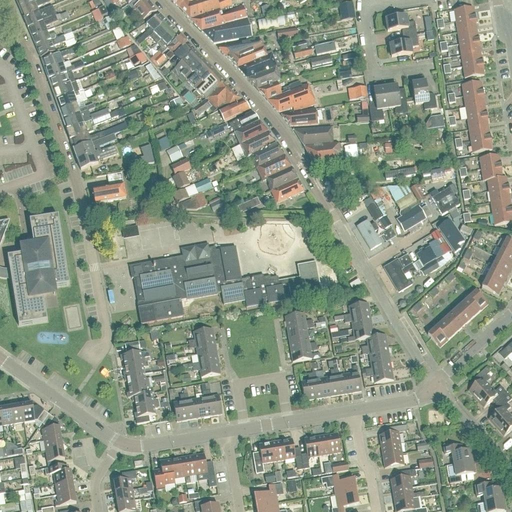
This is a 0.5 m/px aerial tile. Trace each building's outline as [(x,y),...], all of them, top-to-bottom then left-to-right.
[(16,0),(15,1),(19,10),(37,3),(42,0),(34,4),(33,4),(31,0),(16,0)] [(19,10),(23,20),(38,14),(36,10),(49,4),(47,0),(42,0),(37,3),(19,10)] [(101,8),(97,0),(93,2),(91,3),(91,4),(88,5),(92,12),(95,10),(101,8)] [(108,0),(103,4),(107,10),(113,7),(123,0),(128,7),(137,0),(108,0)] [(137,0),(128,7),(131,11),(133,9),(146,1),(145,0),(137,0)] [(169,0),(177,8),(201,0),(169,0)] [(215,0),(201,0),(177,8),(189,21),(225,9),(231,7),(228,0),(223,0),(216,3),(215,0)] [(156,14),(146,1),(133,9),(131,11),(133,10),(143,22),(156,14)] [(355,20),(352,4),(338,7),(341,23),(355,20)] [(271,17),(269,7),(261,9),(262,19),(271,17)] [(104,9),(98,11),(91,14),(95,24),(103,21),(102,19),(107,16),(104,9)] [(195,27),(201,33),(224,27),(246,22),(243,12),(229,15),(221,18),(219,12),(225,9),(189,21),(195,27)] [(453,13),(455,24),(475,21),(474,15),(473,9),(453,13)] [(23,20),(27,30),(59,16),(57,11),(52,13),(40,18),(38,14),(23,20)] [(27,30),(32,40),(46,33),(44,29),(60,22),(61,22),(62,22),(69,19),(66,14),(59,17),(59,16),(27,30)] [(258,33),(289,28),(287,15),(256,21),(258,33)] [(149,31),(143,37),(136,43),(139,47),(146,41),(149,38),(150,39),(165,24),(158,16),(146,27),(149,31)] [(453,16),(446,17),(448,27),(455,26),(453,16)] [(401,31),(402,38),(416,36),(414,24),(407,25),(406,18),(385,21),(387,33),(401,31)] [(113,28),(108,19),(102,22),(106,32),(113,28)] [(455,24),(457,35),(476,32),(475,27),(476,27),(475,21),(455,24)] [(213,46),(252,39),(246,22),(224,27),(201,33),(207,39),(213,46)] [(172,30),(165,24),(150,39),(156,45),(172,30)] [(157,53),(160,56),(179,38),(172,30),(156,45),(160,49),(157,53)] [(278,42),(297,38),(295,30),(276,34),(278,42)] [(457,35),(458,47),(479,43),(478,38),(477,38),(476,32),(457,35)] [(32,40),(36,50),(57,41),(57,40),(55,35),(48,38),(46,33),(32,40)] [(53,48),(65,44),(74,40),(72,34),(57,40),(57,41),(36,50),(40,59),(55,53),(53,48)] [(418,48),(416,36),(402,38),(403,45),(389,47),(391,59),(412,56),(411,49),(418,48)] [(358,37),(350,38),(350,46),(359,45),(358,37)] [(126,38),(122,40),(116,43),(120,52),(126,49),(131,47),(126,38)] [(165,58),(169,62),(172,59),(186,45),(179,38),(160,56),(161,56),(166,50),(169,53),(165,58)] [(456,39),(449,40),(451,50),(458,48),(456,39)] [(225,58),(231,64),(250,57),(249,55),(256,52),(255,50),(262,48),(260,43),(242,47),(242,49),(225,58)] [(458,47),(460,58),(480,55),(479,49),(480,49),(479,43),(458,47)] [(291,47),(293,54),(307,51),(305,44),(291,47)] [(333,44),(314,49),(316,58),(335,53),(333,44)] [(170,65),(174,70),(193,52),(186,45),(172,59),(169,62),(173,58),(176,60),(170,65)] [(152,51),(148,46),(143,51),(147,55),(152,51)] [(218,51),(225,58),(242,49),(242,47),(218,51)] [(76,48),(68,51),(70,56),(78,53),(76,48)] [(231,64),(237,70),(265,58),(270,56),(272,56),(271,53),(265,55),(262,48),(255,50),(256,52),(249,55),(250,57),(231,64)] [(294,61),(315,56),(313,49),(307,51),(293,54),(294,61)] [(62,66),(60,60),(68,57),(67,52),(58,56),(40,62),(44,72),(62,66)] [(180,77),(185,82),(204,63),(193,52),(174,70),(175,70),(174,70),(180,77)] [(135,58),(129,60),(127,62),(130,66),(131,65),(133,68),(139,64),(140,66),(146,62),(141,54),(135,58)] [(460,58),(462,69),(482,66),(481,60),(480,55),(460,58)] [(160,56),(156,60),(154,62),(159,67),(165,61),(160,56)] [(237,70),(247,81),(275,69),(270,56),(265,58),(237,70)] [(331,67),(331,66),(329,57),(309,61),(311,70),(312,71),(331,67)] [(44,72),(48,82),(66,76),(71,74),(84,69),(82,64),(71,69),(69,63),(62,66),(44,72)] [(186,82),(194,91),(214,73),(204,63),(185,82),(186,82)] [(144,69),(149,76),(155,73),(150,66),(144,69)] [(483,72),(482,66),(462,69),(464,81),(483,78),(482,72),(483,72)] [(280,82),(275,69),(247,81),(257,92),(276,84),(280,82)] [(340,82),(352,80),(350,69),(338,71),(340,82)] [(129,83),(139,79),(136,72),(126,76),(129,83)] [(149,76),(154,83),(159,80),(155,73),(149,76)] [(195,92),(204,102),(223,83),(214,73),(194,91),(195,92)] [(48,82),(51,92),(71,85),(74,84),(71,74),(66,76),(48,82)] [(51,92),(55,102),(73,96),(77,94),(80,93),(76,83),(74,84),(71,85),(51,92)] [(216,111),(217,112),(229,107),(230,107),(240,101),(223,83),(204,102),(205,103),(205,102),(208,105),(195,115),(196,117),(198,119),(209,111),(213,114),(215,112),(216,111)] [(257,92),(266,102),(301,88),(299,83),(289,87),(289,88),(282,90),(283,93),(280,94),(276,84),(257,92)] [(425,84),(411,86),(415,106),(423,105),(424,113),(436,111),(434,97),(427,98),(425,84)] [(461,87),(463,99),(483,96),(482,90),(481,90),(480,84),(461,87)] [(303,87),(301,88),(266,102),(278,115),(292,109),(294,114),(315,106),(308,86),(303,87)] [(352,90),(347,91),(349,102),(367,99),(366,88),(352,90)] [(396,88),(385,90),(388,111),(394,110),(395,117),(408,115),(406,102),(399,103),(396,88)] [(165,92),(168,99),(174,97),(171,90),(165,92)] [(385,90),(373,92),(375,106),(368,108),(371,125),(383,123),(381,112),(388,111),(385,90)] [(55,102),(58,112),(76,106),(83,103),(87,102),(83,92),(80,93),(77,94),(73,96),(55,102)] [(180,97),(185,103),(190,97),(186,92),(180,97)] [(463,99),(464,110),(484,107),(483,101),(484,101),(483,96),(463,99)] [(58,112),(62,122),(80,116),(88,113),(94,110),(92,106),(85,109),(83,103),(76,106),(58,112)] [(242,103),(219,114),(224,124),(249,112),(242,103)] [(464,110),(466,121),(486,118),(486,112),(485,112),(484,107),(464,110)] [(185,109),(180,111),(182,117),(188,114),(185,109)] [(62,122),(66,132),(85,125),(111,115),(111,114),(109,110),(107,111),(89,118),(88,113),(80,116),(62,122)] [(316,111),(281,118),(290,128),(318,127),(316,111)] [(66,132),(69,142),(87,135),(93,133),(92,133),(95,132),(93,128),(111,121),(118,118),(116,112),(111,114),(111,115),(85,125),(66,132)] [(368,124),(368,118),(367,112),(362,112),(362,118),(356,119),(357,124),(368,124)] [(234,134),(257,123),(258,123),(251,115),(228,126),(230,131),(232,130),(234,134)] [(466,121),(468,133),(488,129),(487,124),(486,118),(466,121)] [(234,134),(234,135),(239,147),(267,134),(257,123),(234,134)] [(216,129),(219,136),(226,133),(226,132),(228,131),(224,125),(216,129)] [(69,142),(73,152),(93,144),(113,137),(114,137),(115,136),(114,135),(123,132),(121,128),(119,129),(118,127),(102,134),(89,139),(87,135),(69,142)] [(468,133),(470,144),(490,141),(489,135),(488,129),(468,133)] [(293,132),(304,149),(332,147),(331,130),(293,132)] [(239,147),(245,159),(275,145),(267,134),(239,147)] [(73,152),(77,162),(94,155),(100,153),(99,150),(112,144),(112,143),(115,142),(113,137),(93,144),(73,152)] [(160,156),(165,153),(170,151),(165,138),(154,143),(160,156)] [(491,147),(490,141),(470,144),(472,155),(491,152),(491,147)] [(257,170),(283,157),(276,145),(275,145),(245,159),(237,164),(239,170),(248,165),(246,160),(251,157),(257,170)] [(315,170),(341,166),(339,146),(332,147),(304,149),(315,170)] [(88,169),(88,170),(98,166),(98,163),(117,156),(114,148),(100,153),(94,155),(77,162),(80,172),(88,169)] [(176,148),(170,151),(165,153),(171,165),(182,159),(176,148)] [(263,182),(290,169),(283,157),(257,170),(263,182)] [(479,160),(480,172),(500,169),(500,163),(499,163),(498,157),(479,160)] [(174,178),(183,174),(191,171),(186,160),(170,168),(172,173),(174,178)] [(203,166),(204,178),(215,177),(214,165),(203,166)] [(477,174),(475,165),(468,166),(470,175),(477,174)] [(431,178),(450,174),(449,169),(442,171),(441,168),(429,171),(431,178)] [(268,187),(267,188),(270,193),(296,181),(290,169),(263,182),(266,182),(268,187)] [(480,172),(482,183),(506,179),(502,180),(501,175),(501,174),(500,169),(480,172)] [(189,186),(184,174),(172,180),(178,191),(189,186)] [(123,187),(122,182),(121,175),(106,178),(108,186),(109,189),(92,192),(92,193),(94,206),(125,200),(123,187)] [(486,183),(488,194),(508,191),(507,185),(506,179),(482,183),(482,184),(486,183)] [(172,196),(176,206),(177,205),(178,205),(179,204),(185,201),(186,201),(189,200),(212,189),(208,180),(185,191),(181,192),(172,196)] [(302,193),(296,181),(270,193),(276,205),(302,193)] [(447,184),(432,194),(437,206),(452,196),(447,184)] [(423,200),(416,188),(410,191),(417,203),(423,200)] [(488,194),(490,205),(509,202),(508,196),(509,196),(508,191),(488,194)] [(392,210),(397,206),(391,199),(387,202),(392,210)] [(180,206),(183,211),(196,212),(199,210),(194,200),(180,206)] [(212,214),(219,211),(221,215),(229,212),(227,207),(223,200),(209,207),(212,214)] [(490,205),(492,216),(511,213),(511,207),(510,207),(509,202),(490,205)] [(380,216),(374,205),(366,210),(374,223),(382,219),(380,216)] [(356,210),(359,218),(367,215),(364,207),(356,210)] [(397,222),(405,236),(426,223),(418,209),(397,222)] [(511,219),(511,214),(511,213),(492,216),(493,228),(511,224),(511,221),(511,219)] [(0,280),(1,280),(3,281),(5,281),(7,281),(8,281),(10,280),(18,327),(47,323),(41,291),(69,286),(57,218),(29,222),(34,254),(7,258),(9,270),(6,270),(4,270),(0,269),(0,246),(9,223),(0,223),(0,280)] [(449,221),(437,231),(455,256),(466,245),(449,221)] [(356,230),(371,256),(382,247),(368,222),(356,230)] [(462,227),(460,233),(469,237),(472,232),(462,227)] [(489,239),(493,230),(487,228),(483,236),(489,239)] [(380,236),(385,244),(396,238),(391,229),(380,236)] [(426,241),(413,248),(424,269),(437,261),(426,241)] [(511,243),(506,241),(501,250),(511,256),(511,243)] [(299,279),(277,283),(277,279),(263,281),(262,277),(245,280),(245,281),(241,281),(235,249),(215,252),(215,249),(208,251),(208,246),(180,251),(182,258),(128,268),(131,281),(132,280),(137,305),(136,305),(140,327),(184,319),(181,303),(186,302),(187,302),(217,296),(216,295),(220,294),(223,307),(244,303),(245,310),(263,307),(262,303),(267,302),(267,306),(284,303),(281,288),(288,287),(290,299),(315,295),(321,293),(315,264),(297,267),(299,279)] [(316,253),(314,246),(307,249),(310,256),(316,253)] [(488,267),(491,259),(482,256),(484,250),(475,247),(468,267),(475,269),(477,263),(488,267)] [(511,256),(501,250),(496,260),(511,268),(511,256)] [(406,269),(412,265),(407,256),(396,262),(401,271),(406,269)] [(424,279),(445,266),(442,259),(420,272),(424,279)] [(511,268),(496,260),(491,270),(507,278),(511,268)] [(391,266),(383,270),(399,296),(410,288),(395,263),(391,266)] [(491,270),(486,279),(502,287),(507,278),(491,270)] [(497,297),(502,287),(486,279),(481,289),(497,297)] [(476,293),(435,329),(427,337),(439,350),(488,306),(476,293)] [(334,323),(344,322),(344,321),(369,317),(367,305),(348,309),(350,316),(343,318),(333,319),(334,323)] [(285,319),(286,330),(312,326),(312,322),(305,323),(304,316),(285,319)] [(371,328),(369,317),(344,321),(344,322),(344,325),(351,324),(352,331),(371,328)] [(286,330),(288,342),(307,338),(306,331),(313,330),(312,326),(286,330)] [(373,339),(371,328),(352,331),(353,339),(347,340),(347,344),(361,342),(365,341),(366,341),(366,340),(373,339)] [(188,343),(188,347),(214,343),(212,331),(193,334),(194,342),(188,343)] [(366,348),(360,349),(361,353),(387,349),(385,337),(373,339),(366,340),(366,341),(365,341),(366,348)] [(288,342),(290,353),(316,349),(315,345),(309,346),(307,338),(288,342)] [(196,350),(197,357),(216,354),(214,343),(188,347),(189,351),(196,350)] [(125,354),(139,351),(138,344),(124,346),(125,352),(125,354)] [(499,356),(505,362),(511,354),(511,349),(510,346),(499,356)] [(290,353),(292,365),(311,361),(310,354),(317,352),(316,349),(290,353)] [(389,360),(387,349),(361,353),(362,357),(368,356),(370,363),(389,360)] [(123,362),(124,368),(148,364),(150,364),(148,355),(146,353),(120,358),(121,362),(123,362)] [(192,369),(218,365),(216,354),(197,357),(198,365),(187,366),(182,367),(183,371),(188,370),(192,369)] [(361,372),(362,376),(391,371),(389,360),(370,363),(371,371),(361,372)] [(338,362),(332,363),(333,369),(333,372),(338,397),(349,395),(346,376),(339,378),(337,371),(339,371),(338,362)] [(492,370),(497,376),(504,368),(498,363),(492,370)] [(123,375),(124,379),(144,375),(143,370),(148,369),(148,364),(124,368),(126,374),(123,375)] [(220,377),(218,365),(192,369),(193,373),(199,372),(201,380),(220,377)] [(353,375),(346,376),(349,395),(361,394),(356,368),(352,368),(353,375)] [(469,393),(476,402),(491,389),(487,384),(491,381),(487,377),(491,374),(487,369),(473,381),(477,386),(469,393)] [(366,381),(365,379),(372,378),(374,386),(393,383),(391,371),(362,376),(362,381),(366,381)] [(331,379),(323,380),(327,399),(338,397),(333,372),(330,372),(331,379)] [(127,383),(128,389),(151,385),(150,380),(145,381),(144,375),(124,379),(125,383),(127,383)] [(304,403),(315,401),(311,375),(307,376),(308,383),(301,384),(304,403)] [(315,375),(311,375),(315,401),(327,399),(323,380),(316,381),(315,375)] [(127,395),(127,400),(151,396),(151,395),(153,395),(151,385),(128,389),(129,395),(127,395)] [(204,386),(205,393),(206,393),(210,418),(222,416),(218,397),(211,399),(208,385),(204,386)] [(495,393),(491,389),(476,402),(484,410),(496,400),(499,404),(508,396),(504,392),(501,388),(495,393)] [(179,397),(180,404),(173,405),(176,424),(188,422),(183,392),(182,389),(178,390),(179,397)] [(187,396),(186,396),(186,392),(183,392),(188,422),(199,420),(196,401),(188,402),(187,396)] [(203,400),(196,401),(199,420),(210,418),(206,393),(205,393),(202,393),(203,400)] [(135,403),(136,409),(159,405),(158,401),(152,402),(151,396),(127,400),(131,399),(132,404),(135,403)] [(510,409),(507,406),(511,401),(511,400),(508,396),(499,404),(496,407),(500,411),(489,422),(496,430),(511,417),(507,412),(510,409)] [(167,404),(159,405),(136,409),(137,415),(134,416),(136,426),(149,424),(148,418),(155,417),(154,411),(159,410),(160,411),(168,409),(167,404)] [(36,422),(43,412),(36,408),(32,408),(31,405),(20,407),(23,424),(34,422),(36,422)] [(20,407),(10,409),(13,426),(23,424),(20,407)] [(0,410),(0,415),(2,428),(9,427),(10,432),(14,432),(13,426),(10,409),(0,410)] [(36,422),(41,426),(48,416),(43,412),(36,422)] [(41,426),(42,432),(41,432),(43,443),(61,440),(59,429),(58,429),(57,421),(48,416),(41,426)] [(511,418),(511,417),(496,430),(504,439),(511,431),(511,418)] [(379,437),(381,449),(400,445),(398,434),(407,433),(406,427),(393,429),(394,435),(379,437)] [(337,436),(326,437),(329,457),(340,455),(337,436)] [(326,437),(315,439),(318,458),(329,457),(326,437)] [(306,456),(300,457),(303,471),(309,470),(307,460),(318,458),(315,439),(304,441),(306,456)] [(62,451),(61,440),(43,443),(45,453),(62,451)] [(291,441),(280,443),(284,462),(295,460),(297,472),(303,471),(300,457),(294,458),(291,441)] [(280,443),(270,445),(273,464),(284,462),(280,443)] [(261,462),(253,463),(256,476),(264,475),(262,466),(273,464),(270,445),(258,447),(261,462)] [(381,449),(382,459),(402,456),(400,445),(381,449)] [(417,454),(429,452),(425,445),(416,447),(417,454)] [(451,455),(453,467),(472,464),(470,452),(456,454),(455,448),(443,450),(444,457),(451,455)] [(64,462),(62,451),(45,453),(47,464),(64,462)] [(214,474),(207,476),(203,456),(192,458),(196,477),(195,477),(197,484),(207,482),(209,490),(216,489),(214,474)] [(403,467),(402,456),(382,459),(384,471),(403,467)] [(189,479),(195,477),(196,477),(192,458),(181,460),(186,486),(190,485),(189,479)] [(181,460),(171,462),(174,481),(185,479),(186,486),(181,460)] [(432,461),(417,463),(419,471),(433,469),(432,461)] [(159,464),(162,480),(154,481),(156,493),(165,492),(164,487),(174,486),(174,481),(171,462),(159,464)] [(346,464),(330,467),(332,476),(348,473),(346,464)] [(448,480),(449,486),(461,484),(460,478),(474,476),(472,464),(453,467),(446,468),(448,480)] [(331,475),(329,467),(322,468),(324,476),(331,475)] [(53,476),(55,487),(72,484),(70,473),(61,474),(60,468),(48,470),(44,471),(45,477),(49,476),(53,476)] [(404,473),(405,479),(390,482),(392,493),(411,490),(410,480),(415,479),(414,472),(404,473)] [(121,476),(122,482),(113,484),(115,495),(132,492),(131,486),(137,485),(136,480),(135,473),(121,476)] [(333,489),(335,497),(356,493),(354,481),(338,483),(337,477),(320,480),(321,486),(325,486),(326,490),(333,489)] [(287,484),(288,492),(296,491),(295,483),(287,484)] [(74,494),(72,484),(55,487),(56,497),(74,494)] [(253,496),(255,509),(277,506),(276,498),(283,496),(281,486),(268,488),(269,494),(253,496)] [(483,498),(484,505),(503,502),(501,490),(487,492),(486,486),(474,488),(476,499),(483,498)] [(424,494),(412,496),(411,490),(392,493),(394,504),(418,500),(425,499),(424,494)] [(115,495),(117,505),(134,502),(133,497),(139,496),(138,491),(132,492),(115,495)] [(330,499),(332,511),(331,511),(343,511),(343,509),(358,507),(356,493),(335,497),(335,498),(330,499)] [(55,509),(58,508),(76,505),(74,494),(56,497),(58,504),(54,505),(55,509)] [(187,504),(186,497),(177,499),(178,506),(187,504)] [(395,511),(425,511),(425,510),(420,511),(418,500),(394,504),(395,511)] [(117,505),(117,511),(135,511),(134,502),(117,505)] [(218,511),(218,506),(207,508),(206,502),(194,504),(195,511),(218,511)] [(505,511),(503,502),(484,505),(476,506),(476,511),(505,511)]
